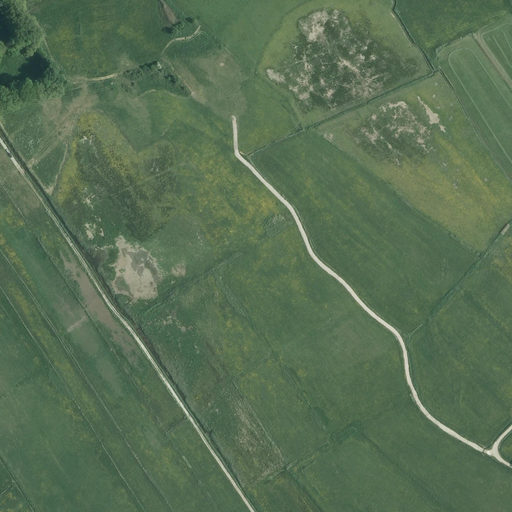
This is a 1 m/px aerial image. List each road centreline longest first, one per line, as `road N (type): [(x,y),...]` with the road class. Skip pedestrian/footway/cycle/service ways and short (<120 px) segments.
road 1 (track): [(253,511),(0,139)]
road 2 (track): [(443,362),(467,441),(423,412),(411,387)]
